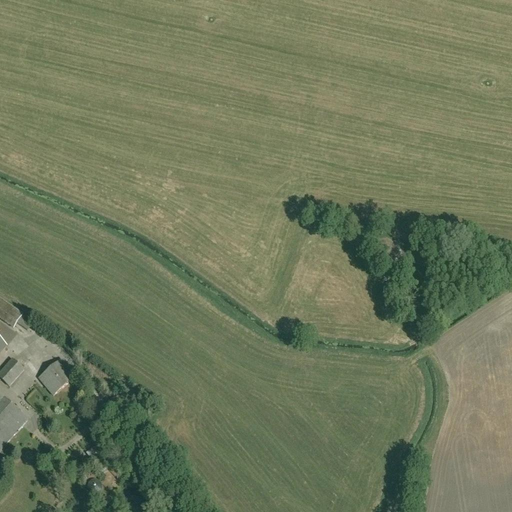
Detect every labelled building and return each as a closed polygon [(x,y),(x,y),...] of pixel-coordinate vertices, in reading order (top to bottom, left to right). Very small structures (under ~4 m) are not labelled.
[(22,322),(18,330),(31,337),(35,330),(22,322)] [(12,361),(0,374),(0,379),(10,388),(24,372),(12,361)] [(53,397),(76,378),(62,361),(39,380),(53,397)] [(23,396),(36,382),(25,372),(13,386),(23,396)] [(0,394),(0,452),(29,421),(0,394)]
